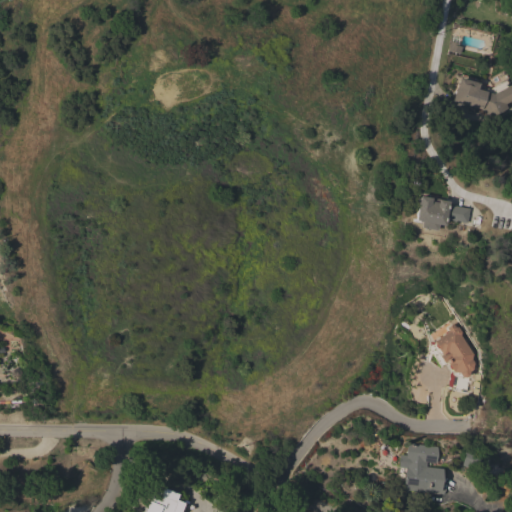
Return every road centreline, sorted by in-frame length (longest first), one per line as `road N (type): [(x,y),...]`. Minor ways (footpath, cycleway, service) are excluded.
road 1 (residential): [(324,511),(175,435),(0,432)]
road 2 (residential): [(445,0),(426,140),(455,188),(511,209)]
